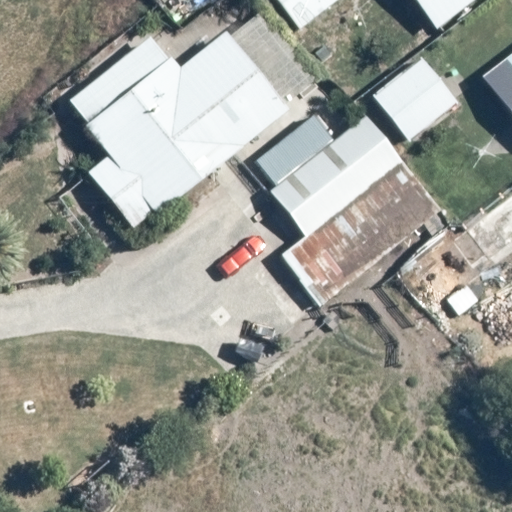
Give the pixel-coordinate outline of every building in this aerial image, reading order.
[(332,0),(274,0),(296,28),(332,0)] [(469,0),(410,0),(432,29),(469,0)] [(320,82),(258,3),(174,70),(147,37),(65,102),(107,155),(86,172),(133,232),(320,82)] [(511,48),(477,76),(511,121),(511,48)] [(454,100),(419,56),(370,95),(405,139),(454,100)] [(434,203),(363,114),(266,191),(304,240),(276,262),(308,303),(434,203)] [(500,249),(511,239),(511,188),(475,217),(500,249)]
